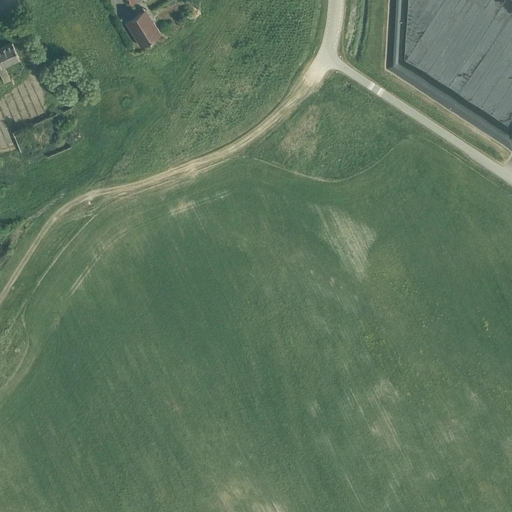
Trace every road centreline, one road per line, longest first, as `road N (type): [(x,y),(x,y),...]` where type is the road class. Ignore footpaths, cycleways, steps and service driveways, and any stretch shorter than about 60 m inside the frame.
road 1 (track): [(314,76),(285,110),(213,158),(64,210),(41,230),(0,295)]
road 2 (unclassified): [(511,178),(331,57)]
